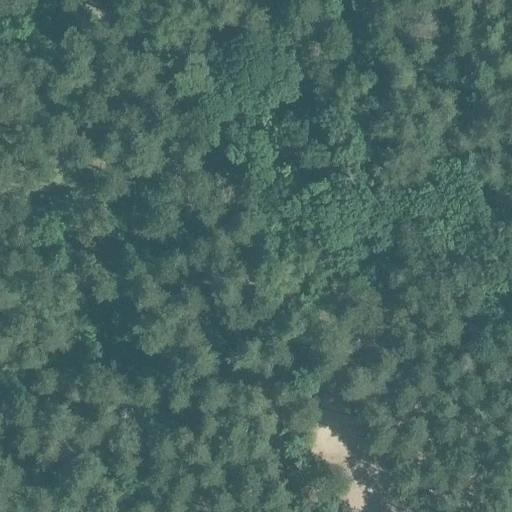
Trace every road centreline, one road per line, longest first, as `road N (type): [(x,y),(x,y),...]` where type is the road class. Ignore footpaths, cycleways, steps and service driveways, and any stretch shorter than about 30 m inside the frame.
road 1 (unknown): [(166,511),(184,479),(191,412),(183,205),(112,29),(79,0)]
road 2 (unknown): [(511,459),(395,511)]
